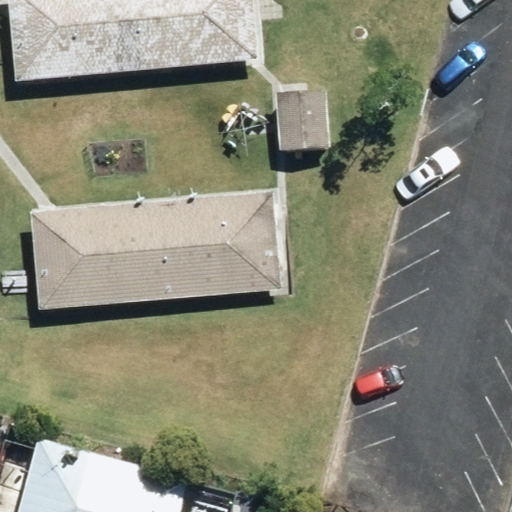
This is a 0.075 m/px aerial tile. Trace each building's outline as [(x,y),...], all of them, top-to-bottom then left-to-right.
[(14,0),(22,83),(263,62),(257,0),(14,0)] [(285,98),(288,154),(337,151),(333,96),(285,98)] [(41,215),(50,313),(286,293),(278,196),(41,215)] [(51,443),(31,511),(190,511),(198,483),(51,443)] [(0,487),(9,454),(0,451),(0,487)]
